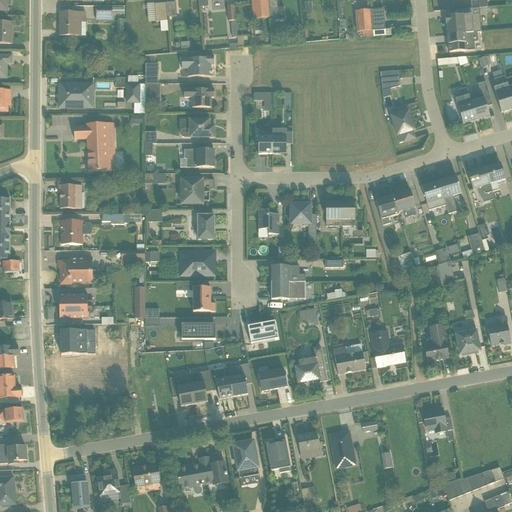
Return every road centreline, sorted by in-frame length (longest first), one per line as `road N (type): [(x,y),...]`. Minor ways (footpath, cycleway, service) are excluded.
road 1 (residential): [(511,374),(45,458)]
road 2 (residential): [(45,458),(33,169)]
road 3 (residential): [(237,180),(372,178),(445,154)]
road 4 (residential): [(33,169),(35,0)]
road 5 (residential): [(419,0),(445,154)]
road 6 (residential): [(237,180),(240,301)]
